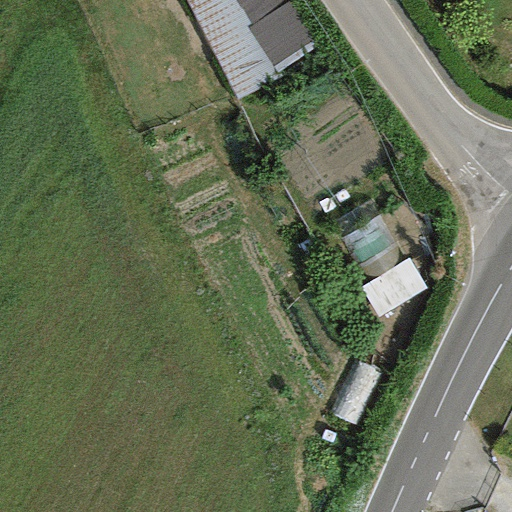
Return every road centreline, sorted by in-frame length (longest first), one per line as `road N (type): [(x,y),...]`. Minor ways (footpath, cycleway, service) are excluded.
road 1 (tertiary): [(511,268),(390,511)]
road 2 (residential): [(511,212),(426,115),(351,0)]
